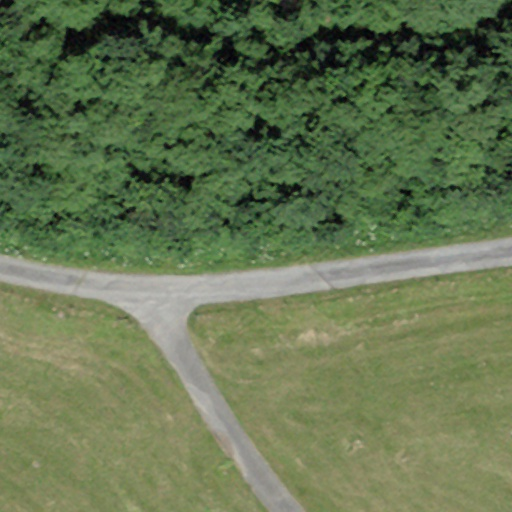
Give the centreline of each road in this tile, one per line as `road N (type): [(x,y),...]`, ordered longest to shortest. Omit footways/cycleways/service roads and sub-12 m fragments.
road 1 (unclassified): [(511,243),(159,288),(0,264)]
road 2 (track): [(159,288),(165,332),(254,489),(279,511)]
